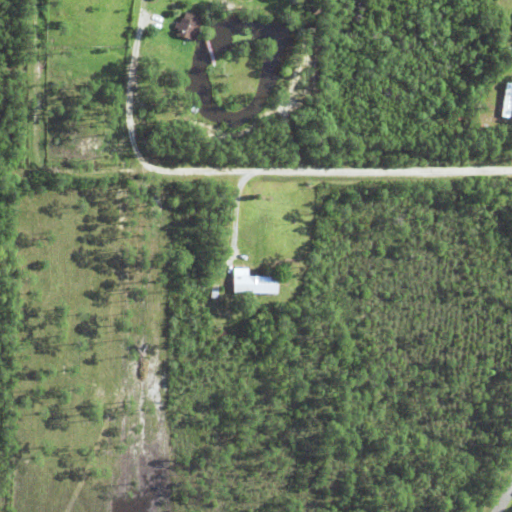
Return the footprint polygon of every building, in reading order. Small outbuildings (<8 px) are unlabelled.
[(173,29),(175,25),(178,26),(180,20),(181,21),(184,14),(202,21),(195,40),(175,32),(176,31),(173,29)] [(157,52),(159,44),(167,46),(165,54),(157,52)] [(500,119),(505,85),(511,85),(511,92),(508,120),(500,119)] [(232,295),(232,271),(247,271),(247,279),(277,280),(276,296),(232,295)] [(214,291),(217,291),(216,302),(209,302),(210,291),(213,291),(213,292),(214,292),(214,291)]
